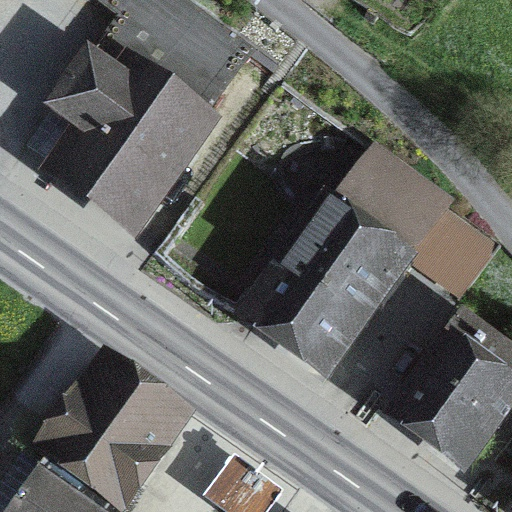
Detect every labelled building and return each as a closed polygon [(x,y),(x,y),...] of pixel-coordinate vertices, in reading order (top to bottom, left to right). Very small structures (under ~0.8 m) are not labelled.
[(192,0),(97,0),(120,17),(51,113),(88,139),(62,176),(129,225),(254,45),(192,0)] [(375,156),(258,319),(321,364),(367,300),(381,310),(413,266),(405,261),(445,205),(375,156)] [(511,361),(457,321),(393,407),(470,465),(511,408),(511,361)] [(106,377),(9,511),(110,511),(172,424),(106,377)] [(227,495),(218,508),(223,511),(249,511),(227,495)]
